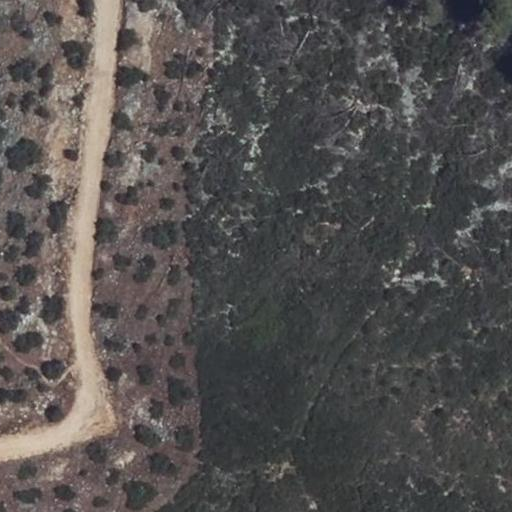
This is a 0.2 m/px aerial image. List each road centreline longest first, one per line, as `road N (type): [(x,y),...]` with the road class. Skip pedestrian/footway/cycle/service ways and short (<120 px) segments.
road 1 (track): [(90,385),(80,304),(109,0)]
road 2 (track): [(0,446),(58,435),(78,417),(90,385)]
